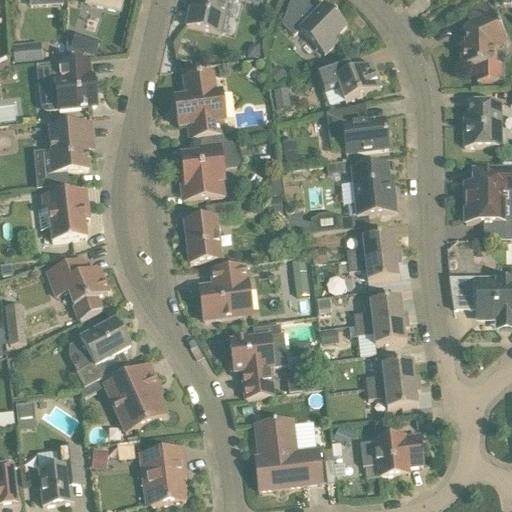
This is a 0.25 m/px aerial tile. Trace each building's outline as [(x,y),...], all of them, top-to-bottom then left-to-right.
[(231,0),(259,6),(260,0),(194,0),(192,11),(190,11),(186,29),(220,36),(228,0),(231,0)] [(324,58),(338,44),(335,41),(347,29),(324,7),(312,19),(306,13),(304,16),(289,10),(292,1),(291,1),(282,27),(294,39),(300,33),(324,58)] [(506,45),(507,44),(488,6),(487,7),(488,7),(467,17),(473,30),(467,33),(467,50),(463,50),(463,67),(462,67),(462,68),(478,68),(478,83),(477,84),(477,85),(501,84),(501,83),(500,83),(500,68),(501,68),(501,66),(494,67),(493,50),(505,44),(506,45)] [(76,37),(72,50),(94,58),(99,45),(76,37)] [(14,66),(43,62),(41,44),(12,47),(14,66)] [(253,46),(247,52),(247,60),(260,60),(260,46),(253,46)] [(0,75),(11,70),(10,57),(0,61),(0,75)] [(59,114),(97,110),(94,79),(90,80),(88,62),(59,66),(60,71),(37,73),(39,93),(56,91),(59,114)] [(372,67),(351,75),(347,63),(318,73),(325,97),(340,92),(344,103),(381,92),(372,67)] [(277,67),(269,76),(279,86),(288,77),(277,67)] [(188,129),(190,143),(224,138),(223,131),(222,124),(225,124),(221,94),(216,95),(214,77),(183,81),(186,98),(175,100),(179,130),(188,129)] [(290,110),(287,91),(274,93),(273,93),(275,112),(290,110)] [(464,120),(465,150),(501,150),(500,106),(469,106),(469,120),(464,120)] [(347,158),(388,152),(384,123),(360,126),(357,111),(365,109),(365,107),(332,116),(326,116),(330,144),(345,142),(347,158)] [(69,189),(68,176),(88,174),(86,147),(93,146),(91,126),(50,130),(52,157),(45,157),(47,178),(48,178),(49,191),(69,189)] [(224,138),(234,137),(236,137),(235,129),(223,131),(224,138)] [(180,176),(183,204),(224,199),(222,184),(224,184),(220,148),(201,151),(202,155),(181,157),(184,175),(180,176)] [(292,155),(284,157),(284,160),(285,166),(285,168),(286,170),(299,168),(297,155),(292,155)] [(370,230),(369,218),(396,215),(393,195),(390,196),(387,168),(349,172),(354,220),(351,220),(351,219),(341,220),(341,218),(331,215),(320,216),(310,222),(313,237),(370,230)] [(466,226),(504,226),(504,194),(511,194),(511,173),(473,172),(473,187),(465,187),(466,226)] [(266,183),(267,186),(263,187),(265,201),(283,198),(280,181),(266,183)] [(53,246),(87,242),(83,211),(88,211),(86,194),(42,199),(43,212),(38,213),(41,234),(51,233),(53,246)] [(267,202),(269,219),(283,217),(281,200),(267,202)] [(184,224),(190,268),(221,264),(216,224),(236,222),(233,206),(206,209),(207,221),(184,224)] [(289,232),(298,235),(301,224),(287,220),(289,232)] [(348,265),(400,259),(400,252),(395,253),(393,238),(363,241),(364,253),(346,255),(348,265)] [(312,254),(313,268),(327,267),(326,252),(312,254)] [(368,286),(398,282),(396,267),(401,267),(400,259),(348,265),(349,276),(366,274),(368,286)] [(57,300),(69,296),(80,325),(102,314),(97,300),(108,296),(99,273),(88,277),(82,263),(48,276),(57,300)] [(2,280),(13,278),(12,267),(1,269),(2,280)] [(200,291),(204,324),(252,318),(247,284),(246,284),(244,269),(211,273),(213,289),(200,291)] [(307,275),(293,276),(296,299),(309,298),(307,275)] [(455,314),(477,314),(477,319),(481,322),(496,322),(496,326),(511,325),(511,278),(475,280),(449,281),(455,314)] [(332,315),(330,301),(330,300),(318,301),(319,316),(332,315)] [(355,330),(408,323),(407,316),(402,317),(400,302),(370,305),(371,317),(354,319),(355,330)] [(375,350),(405,346),(404,331),(409,331),(408,323),(355,330),(356,340),(374,338),(375,350)] [(102,367),(127,353),(128,346),(117,327),(110,326),(95,334),(85,334),(84,340),(80,342),(93,367),(76,376),(84,392),(109,379),(102,367)] [(253,331),(254,341),(247,342),(246,338),(234,340),(235,344),(230,344),(234,376),(242,375),(244,392),(246,404),(273,400),(272,388),(270,371),(274,371),(289,369),(284,338),(281,338),(280,328),(253,331)] [(15,332),(7,333),(8,340),(8,344),(9,349),(13,348),(25,348),(26,348),(26,346),(25,333),(25,331),(24,331),(15,332)] [(322,334),(323,347),(339,345),(338,332),(322,334)] [(367,393),(420,387),(419,379),(414,380),(412,365),(382,369),(383,380),(366,382),(367,393)] [(125,437),(167,418),(154,390),(159,388),(150,369),(104,390),(125,437)] [(306,395),(304,382),(288,384),(289,397),(306,395)] [(387,413),(417,409),(416,395),(421,394),(420,387),(367,393),(368,404),(386,402),(387,413)] [(17,408),(18,424),(35,423),(33,406),(17,408)] [(312,435),(294,437),(293,423),(255,428),(259,461),(255,461),(259,495),(323,487),(319,452),(315,453),(312,435)] [(334,443),(345,447),(350,435),(339,430),(334,443)] [(378,481),(400,478),(399,472),(423,469),(419,439),(405,440),(405,439),(373,443),(374,444),(360,446),(362,470),(376,468),(378,481)] [(43,510),(73,507),(71,491),(84,489),(80,451),(57,454),(59,471),(39,473),(43,510)] [(108,453),(94,452),(92,472),(106,472),(108,453)] [(140,457),(147,508),(147,510),(185,505),(182,482),(180,482),(179,476),(186,475),(183,452),(140,457)] [(335,474),(334,468),(332,453),(323,454),(327,487),(336,486),(335,480),(335,474)] [(0,507),(16,505),(12,468),(0,468),(0,507)]
